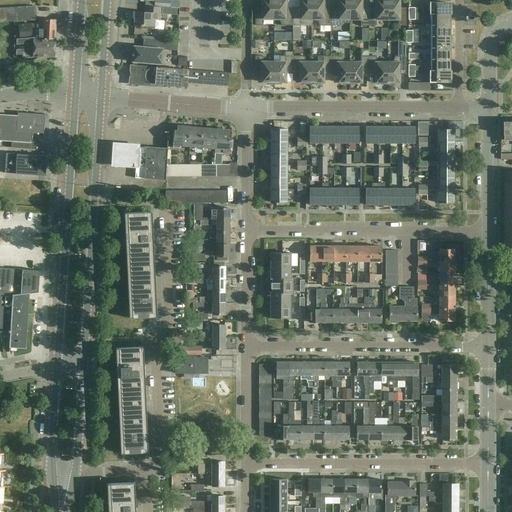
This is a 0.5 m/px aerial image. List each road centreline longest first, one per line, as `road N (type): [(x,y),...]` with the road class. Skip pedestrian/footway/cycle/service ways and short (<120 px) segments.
road 1 (residential): [(145,471),(155,448),(155,349),(169,323),(161,200)]
road 2 (tertiary): [(73,96),(57,363)]
road 3 (tertiary): [(82,363),(99,97)]
road 4 (residential): [(488,464),(245,465)]
road 5 (residential): [(488,349),(246,347)]
road 6 (residential): [(487,232),(246,231)]
road 7 (unclassified): [(458,110),(244,110)]
road 8 (unclassified): [(244,110),(99,97)]
road 9 (unclassified): [(487,232),(487,109)]
road 10 (residential): [(246,231),(244,110)]
